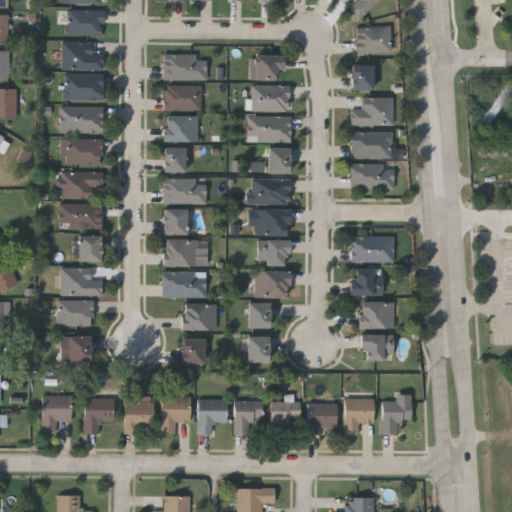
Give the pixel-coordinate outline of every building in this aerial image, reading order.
[(380,0),(359,20),(348,9),(356,2),(354,0),(380,0)] [(68,35),(68,10),(103,10),(103,35),(68,35)] [(0,15),(8,15),(8,43),(0,43),(0,15)] [(356,27),(391,27),(391,53),(356,53),(356,27)] [(62,42),(92,42),(92,56),(103,56),(103,69),(62,69),(62,42)] [(0,77),(0,50),(9,50),(9,77),(0,77)] [(164,80),(164,54),(207,54),(207,80),(164,80)] [(256,79),(256,54),(284,54),(284,69),(277,69),(277,79),(256,79)] [(373,63),(373,89),(351,89),(351,63),(373,63)] [(103,100),(64,100),(64,74),(104,75),(103,100)] [(202,85),(202,110),(165,110),(165,85),(202,85)] [(290,85),(290,111),(251,111),(251,85),(290,85)] [(0,88),(16,88),(16,118),(0,118),(0,88)] [(393,125),(351,125),(351,108),(362,108),(362,97),(393,97),(393,125)] [(103,133),(60,133),(60,107),(103,107),(103,133)] [(164,141),(164,116),(198,116),(198,141),(164,141)] [(291,116),(291,141),(248,141),(248,116),(291,116)] [(352,132),(392,132),(392,157),(352,157),(352,132)] [(0,151),(5,154),(12,142),(0,135),(0,151)] [(68,139),(103,139),(103,164),(68,164),(68,139)] [(185,172),(163,172),(163,147),(185,147),(185,172)] [(268,172),(268,148),(290,148),(290,172),(268,172)] [(265,163),(249,162),(249,172),(265,172),(265,163)] [(350,189),(350,163),(394,163),(394,189),(350,189)] [(92,199),(62,199),(62,172),(104,172),(104,187),(92,187),(92,199)] [(206,178),(206,203),(163,203),(163,178),(206,178)] [(290,203),(246,203),(246,193),(251,193),(251,178),(290,178),(290,203)] [(102,203),(102,228),(66,228),(66,223),(59,223),(59,203),(102,203)] [(186,209),(186,234),(163,234),(163,209),(186,209)] [(256,209),(290,209),(290,234),(256,234),(256,209)] [(394,236),(393,261),(351,261),(351,235),(394,236)] [(101,236),(101,261),(78,261),(78,236),(101,236)] [(197,238),(197,265),(163,265),(163,238),(197,238)] [(257,240),(289,240),(289,265),(257,265),(257,240)] [(0,290),(0,257),(5,255),(18,282),(0,290)] [(103,295),(60,295),(60,267),(92,267),(92,279),(103,279),(103,295)] [(383,294),(351,294),(351,268),(383,268),(383,294)] [(256,270),(290,270),(290,297),(256,297),(256,270)] [(162,296),(162,271),(206,271),(206,296),(162,296)] [(59,325),(59,300),(92,300),(92,325),(59,325)] [(270,327),(248,327),(248,301),(270,301),(270,327)] [(394,328),(359,328),(359,301),(394,301),(394,328)] [(216,303),(216,329),(183,329),(183,303),(216,303)] [(393,334),(393,360),(361,360),(361,334),(393,334)] [(91,336),(91,361),(63,361),(63,336),(91,336)] [(270,336),(270,362),(248,362),(248,336),(270,336)] [(204,363),(181,363),(181,338),(204,338),(204,363)] [(411,395),(411,421),(399,421),(399,434),(382,434),(382,402),(396,402),(396,395),(411,395)] [(71,422),(57,422),(57,433),(42,433),(42,396),(71,396),(71,422)] [(190,422),(176,422),(176,433),(161,433),(161,396),(190,396),(190,422)] [(136,423),(136,433),(124,433),(125,402),(141,402),(141,397),(152,397),(152,424),(136,423)] [(114,398),(114,422),(100,422),(100,433),(84,433),(84,398),(114,398)] [(345,435),(345,398),(374,398),(374,422),(358,422),(358,435),(345,435)] [(197,433),(197,400),(227,400),(227,422),(213,422),(213,433),(197,433)] [(250,434),(234,434),(234,400),(262,400),(262,420),(250,420),(250,434)] [(271,402),(301,402),(301,422),(287,422),(287,433),(271,433),(271,402)] [(337,404),(337,434),(307,434),(307,403),(337,404)] [(238,511),(238,488),(274,488),(274,503),(262,503),(262,511),(238,511)] [(92,511),(57,511),(57,495),(80,495),(80,509),(92,509),(92,511)] [(152,511),(164,511),(164,495),(190,495),(190,511),(152,511)] [(374,497),(374,511),(334,511),(347,511),(347,497),(374,497)]
